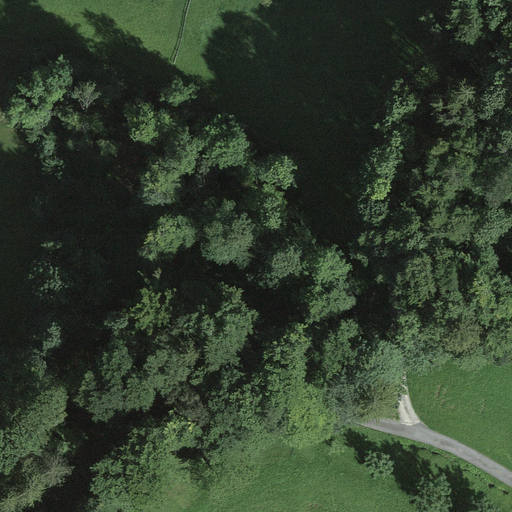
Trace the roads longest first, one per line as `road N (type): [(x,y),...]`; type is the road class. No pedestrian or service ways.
road 1 (track): [(17,418),(291,380),(412,124),(506,0)]
road 2 (unclassified): [(511,478),(291,380),(0,348)]
